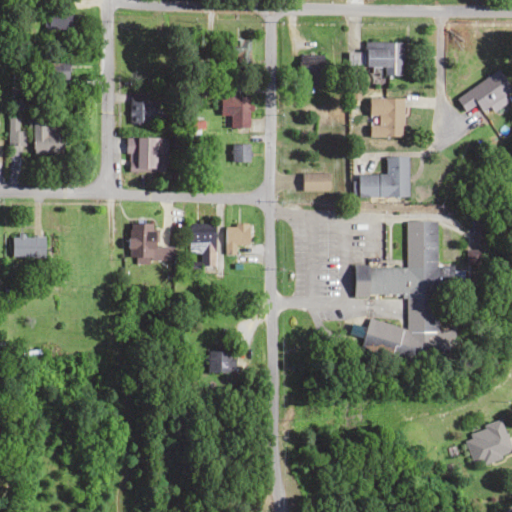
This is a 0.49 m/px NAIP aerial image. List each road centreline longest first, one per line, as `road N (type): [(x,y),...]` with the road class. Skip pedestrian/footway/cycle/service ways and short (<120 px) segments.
road 1 (residential): [(279,511),(270,468),(263,204),(268,17)]
road 2 (residential): [(511,16),(103,12)]
road 3 (residential): [(0,201),(263,204)]
road 4 (residential): [(98,199),(103,0)]
road 5 (residential): [(493,172),(492,17)]
